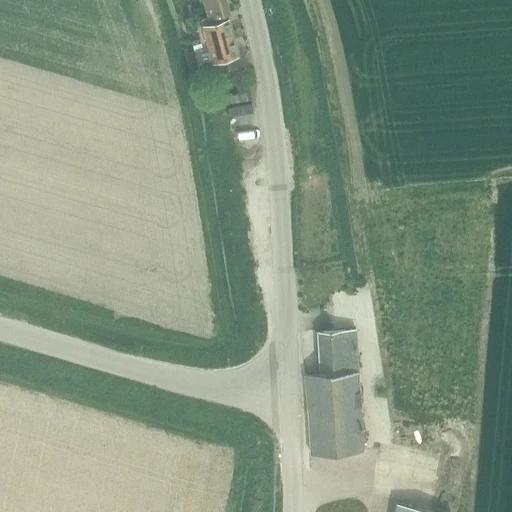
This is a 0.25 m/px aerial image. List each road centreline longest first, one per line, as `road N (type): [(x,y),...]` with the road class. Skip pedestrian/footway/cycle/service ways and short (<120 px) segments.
road 1 (unclassified): [(289,394),(273,134),(249,0)]
road 2 (unclassified): [(289,394),(177,379),(0,328)]
